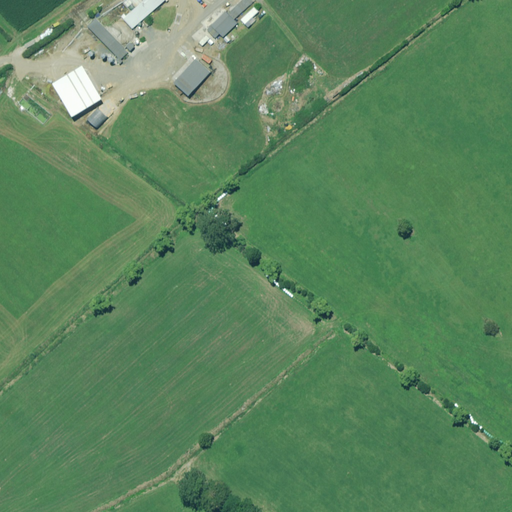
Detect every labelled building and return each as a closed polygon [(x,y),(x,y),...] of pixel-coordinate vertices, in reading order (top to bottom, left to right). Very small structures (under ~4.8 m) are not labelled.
[(145,0),(146,1),(126,18),(134,28),(167,0),(145,0)] [(224,38),(227,35),(239,23),(236,20),(255,2),(253,0),(244,0),(230,13),(228,12),(209,30),(217,38),(221,34),(224,38)] [(260,12),(256,7),(243,20),(247,24),(260,12)] [(118,60),(122,64),(125,61),(123,59),(130,52),(97,18),(89,26),(120,57),(118,60)] [(201,43),(204,46),(209,41),(213,45),(216,42),(209,35),(201,43)] [(137,46),(133,42),(129,47),(133,51),(137,46)] [(213,72),(198,59),(177,83),(192,96),(213,72)] [(76,117),(106,99),(102,92),(105,91),(102,86),(99,88),(86,66),(56,84),(76,117)] [(109,117),(100,108),(90,119),(99,128),(109,117)]
